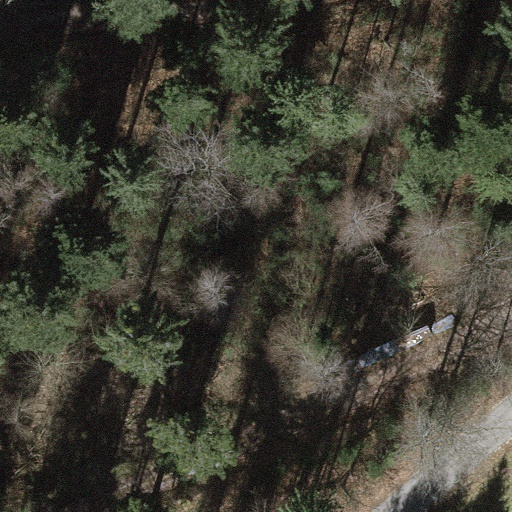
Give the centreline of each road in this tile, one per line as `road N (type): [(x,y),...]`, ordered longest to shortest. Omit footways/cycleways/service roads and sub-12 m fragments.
road 1 (track): [(511,308),(88,511)]
road 2 (unclassified): [(388,511),(511,413)]
